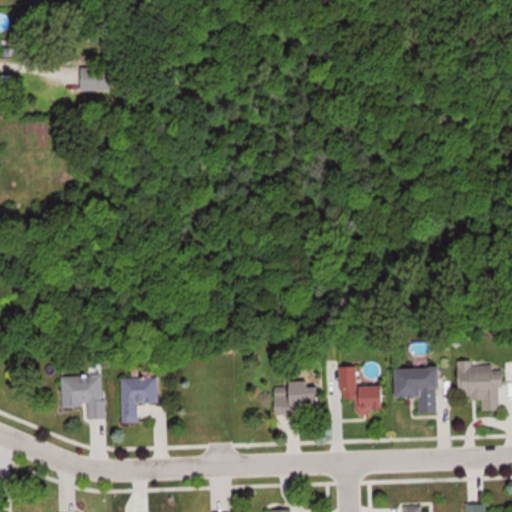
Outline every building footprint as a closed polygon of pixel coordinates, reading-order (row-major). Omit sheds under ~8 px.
[(82,67),(82,91),(117,91),(117,67),(82,67)] [(463,364),(463,397),(485,397),(485,410),(505,410),(505,364),(463,364)] [(343,367),(345,397),(358,396),(359,412),(391,410),(389,384),(361,386),(359,366),(343,367)] [(442,366),(398,367),(398,398),(422,397),(423,411),(443,410),(442,366)] [(108,418),(106,373),(63,375),(65,407),(90,406),(90,419),(108,418)] [(123,377),(124,423),(142,423),(141,402),(162,401),(161,376),(123,377)] [(324,412),(324,382),(280,381),(280,412),(324,412)] [(489,511),(489,503),(468,502),(467,511),(489,511)]
